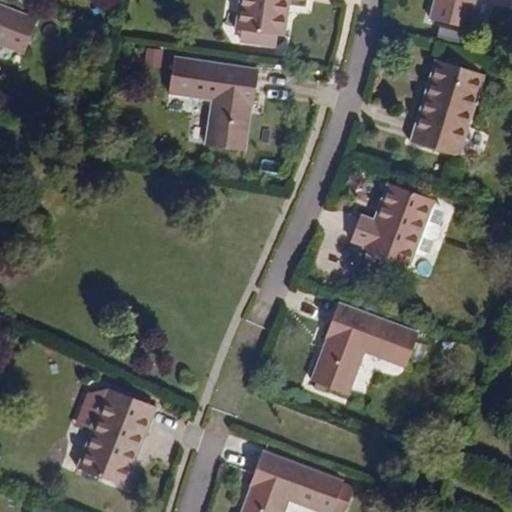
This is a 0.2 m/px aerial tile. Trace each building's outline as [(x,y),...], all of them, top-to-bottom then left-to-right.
[(241,0),(238,30),(280,36),(285,0),(241,0)] [(433,0),(430,18),(467,27),(473,0),(433,0)] [(0,43),(23,53),(36,21),(0,6),(0,43)] [(147,48),(146,64),(164,64),(165,49),(147,48)] [(252,105),(257,70),(171,58),(167,92),(212,98),(205,144),(242,149),(246,117),(244,116),(245,103),(252,105)] [(455,156),(480,74),(437,61),(420,117),(416,116),(408,142),(455,156)] [(437,226),(442,212),(440,207),(428,202),(430,198),(389,184),(375,222),(359,217),(350,241),(366,247),(365,252),(406,266),(410,252),(422,256),(427,254),(432,240),(437,238),(440,231),(437,226)] [(405,366),(417,333),(338,303),(325,336),(331,338),(326,350),(322,349),(311,380),(347,393),(363,350),(405,366)] [(121,486),(143,432),(146,433),(157,406),(110,388),(79,468),(121,486)] [(324,511),(330,511),(342,482),(260,451),(248,484),(255,487),(250,498),(247,497),(240,511),(281,511),(287,497),(324,511)]
